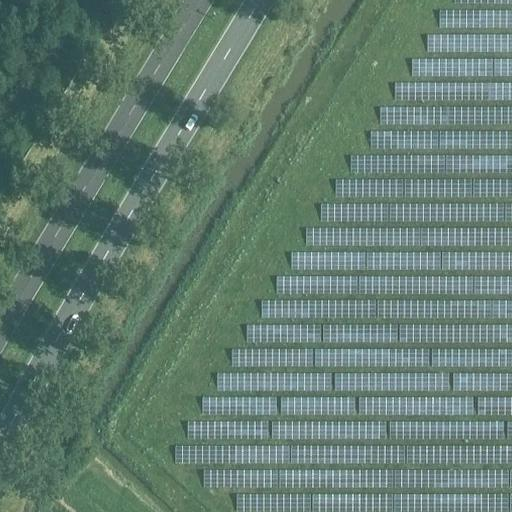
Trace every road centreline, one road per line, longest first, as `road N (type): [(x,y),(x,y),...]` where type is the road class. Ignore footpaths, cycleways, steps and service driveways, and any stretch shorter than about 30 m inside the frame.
road 1 (trunk): [(0,452),(66,324),(263,0)]
road 2 (trunk): [(197,0),(0,328)]
